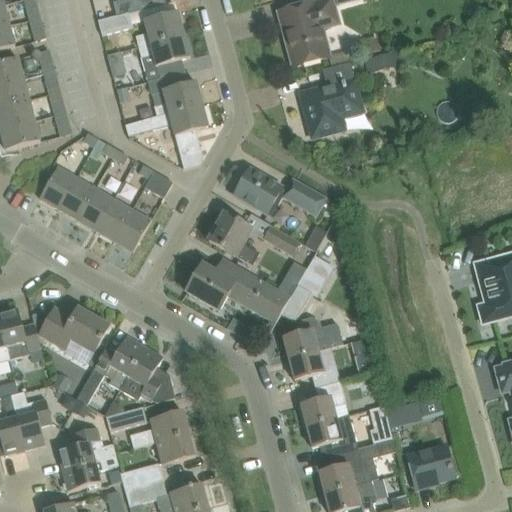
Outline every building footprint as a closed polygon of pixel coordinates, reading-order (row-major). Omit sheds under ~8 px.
[(24,3),(30,23),(40,21),(35,0),(24,3)] [(127,0),(113,4),(117,18),(128,15),(129,16),(166,6),(164,0),(127,0)] [(298,10),(278,15),(285,41),(289,40),(297,68),(329,59),(322,30),(338,26),(331,0),(298,10)] [(4,8),(0,9),(0,31),(9,29),(4,8)] [(128,15),(117,18),(98,23),(102,39),(133,30),(129,16),(128,15)] [(135,39),(138,50),(184,38),(178,15),(144,24),(147,36),(135,39)] [(35,44),(46,41),(40,21),(30,23),(35,44)] [(9,29),(0,31),(0,53),(15,49),(9,29)] [(190,60),(184,38),(138,50),(141,60),(143,60),(149,83),(148,83),(148,84),(185,75),(182,62),(190,60)] [(377,39),(365,42),(368,56),(381,52),(377,39)] [(49,53),(38,56),(43,76),(54,74),(49,53)] [(120,54),(107,58),(112,79),(126,76),(120,54)] [(395,54),(364,62),(368,75),(399,67),(411,64),(409,57),(397,60),(395,54)] [(0,65),(0,87),(23,82),(18,61),(0,65)] [(322,72),(327,89),(300,96),(312,141),(344,132),(339,112),(361,107),(350,65),(322,72)] [(43,76),(49,97),(60,94),(54,74),(43,76)] [(154,108),(157,119),(157,120),(202,107),(196,85),(188,87),(185,75),(148,84),(152,97),(155,96),(157,107),(154,108)] [(23,82),(0,87),(0,110),(29,102),(23,82)] [(126,90),(116,92),(119,105),(129,103),(126,90)] [(49,97),(55,118),(65,115),(60,94),(49,97)] [(0,110),(0,132),(34,123),(29,102),(0,110)] [(125,128),(128,139),(172,128),(184,172),(199,169),(203,161),(196,133),(208,130),(202,107),(157,120),(157,119),(125,128)] [(55,118),(60,138),(60,139),(71,136),(65,115),(55,118)] [(40,144),(34,123),(0,132),(0,133),(5,154),(40,144)] [(98,142),(87,136),(83,144),(94,150),(98,142)] [(101,154),(112,161),(117,153),(98,142),(94,150),(90,158),(97,162),(101,154)] [(128,160),(117,153),(112,161),(124,167),(128,160)] [(145,190),(154,174),(143,168),(138,176),(149,183),(145,190)] [(57,171),(39,201),(58,212),(76,181),(57,171)] [(282,201),(316,220),(327,201),(310,190),(292,180),(285,193),(249,172),(234,198),(267,217),(274,205),(278,207),(282,201)] [(154,174),(145,190),(164,201),(173,185),(154,174)] [(76,181),(58,212),(77,222),(95,191),(76,181)] [(77,222),(95,233),(113,202),(95,191),(77,222)] [(95,233),(114,244),(132,212),(113,202),(95,233)] [(133,255),(151,223),(132,212),(114,244),(133,255)] [(241,226),(223,216),(208,243),(252,268),(259,256),(243,247),(252,233),(241,226)] [(316,254),(326,235),(315,229),(305,248),(316,254)] [(264,242),(292,258),(299,246),(271,230),(264,242)] [(511,255),(475,266),(479,283),(485,306),(484,306),(480,314),(483,326),(511,318),(511,255)] [(291,300),(281,317),(294,325),(311,297),(316,300),(334,269),(315,258),(304,276),(297,288),(291,300)] [(203,267),(187,295),(219,313),(227,299),(269,323),(262,335),(268,338),(290,300),(278,292),(234,267),(226,281),(203,267)] [(284,281),(278,292),(290,300),(291,300),(297,288),(284,281)] [(18,311),(0,315),(0,327),(9,362),(30,356),(29,354),(40,351),(39,345),(34,326),(23,329),(18,311)] [(64,352),(64,353),(87,367),(109,329),(78,311),(72,321),(55,311),(39,338),(64,352)] [(312,319),(300,322),(296,331),(298,336),(283,340),(289,362),(318,354),(343,347),(337,326),(322,330),(320,323),(312,319)] [(0,364),(9,362),(0,327),(0,364)] [(107,349),(77,401),(87,407),(104,378),(111,382),(109,385),(120,392),(145,349),(127,339),(117,355),(107,349)] [(169,378),(157,370),(163,360),(145,349),(120,392),(139,402),(141,399),(151,405),(152,403),(156,406),(175,401),(169,378)] [(321,366),(318,354),(289,362),(294,383),(312,379),(315,391),(340,384),(334,362),(321,366)] [(369,354),(357,357),(363,379),(375,375),(369,354)] [(504,368),(495,371),(502,395),(510,393),(511,400),(511,422),(509,423),(511,434),(511,364),(503,366),(504,368)] [(59,375),(52,387),(63,394),(71,382),(59,375)] [(346,406),(340,384),(315,391),(319,403),(301,407),(306,429),(336,421),(333,410),(346,406)] [(17,386),(4,389),(4,391),(6,399),(11,398),(19,395),(17,386)] [(27,406),(24,394),(19,395),(11,398),(11,399),(16,420),(25,453),(45,448),(40,430),(52,427),(45,402),(27,406)] [(67,397),(63,404),(64,409),(71,413),(72,411),(77,403),(76,402),(67,397)] [(11,399),(2,401),(7,422),(0,423),(0,458),(4,458),(4,459),(25,453),(16,420),(11,399)] [(72,411),(71,413),(83,420),(89,409),(87,408),(77,403),(72,411)] [(395,410),(385,412),(389,428),(390,431),(408,426),(405,413),(403,407),(395,410)] [(384,409),(369,412),(374,432),(389,428),(385,412),(384,409)] [(143,410),(106,419),(109,435),(147,425),(143,410)] [(130,437),(134,450),(156,445),(189,437),(183,414),(150,423),(153,431),(130,437)] [(319,449),(322,461),(358,452),(357,451),(349,417),(336,421),(306,429),(312,451),(319,449)] [(62,474),(96,465),(95,465),(117,459),(114,447),(102,450),(97,431),(72,437),(75,449),(57,453),(62,474)] [(195,459),(189,437),(156,445),(162,468),(175,464),(195,459)] [(319,475),(324,496),(372,484),(379,482),(373,460),(381,458),(377,445),(357,451),(358,452),(322,461),(326,473),(319,475)] [(430,486),(454,480),(446,449),(427,454),(407,459),(416,492),(430,488),(430,486)] [(98,474),(120,468),(117,459),(95,465),(96,465),(62,474),(67,494),(87,489),(101,485),(98,474)] [(120,477),(125,493),(162,483),(158,467),(120,477)] [(125,493),(129,509),(157,502),(159,510),(159,511),(200,511),(208,510),(202,487),(183,493),(166,497),(162,483),(125,493)] [(372,486),(372,484),(324,496),(328,511),(374,511),(372,506),(376,505),(377,502),(373,486),(372,486)] [(122,511),(118,494),(107,497),(110,511),(122,511)] [(394,511),(400,511),(410,510),(407,498),(392,502),(394,511)]
